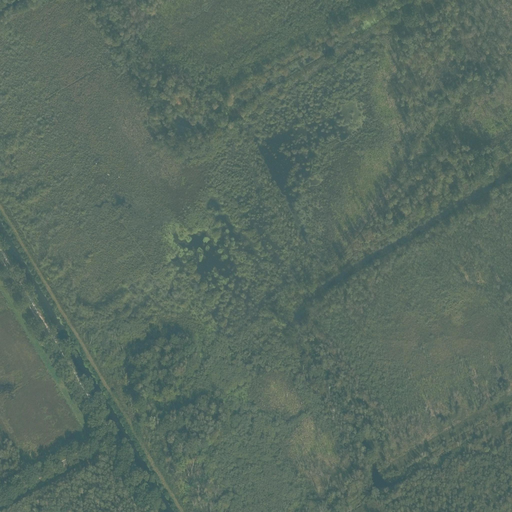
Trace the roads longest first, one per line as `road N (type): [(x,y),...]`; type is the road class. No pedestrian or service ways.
road 1 (tertiary): [(0,497),(106,436),(0,251)]
road 2 (track): [(392,0),(225,100)]
